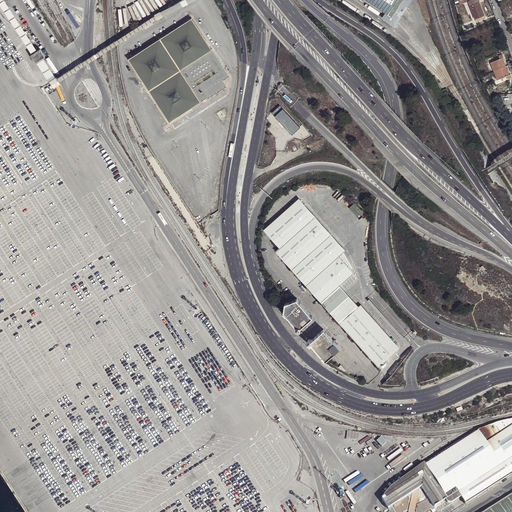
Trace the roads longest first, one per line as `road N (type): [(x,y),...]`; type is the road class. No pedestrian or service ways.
road 1 (motorway): [(511,346),(444,330),(395,287),(381,244),(392,91),(366,53),(307,0)]
road 2 (motorway): [(261,0),(413,167),(511,255)]
road 3 (motorway): [(508,236),(416,149),(284,0)]
road 4 (primary): [(227,224),(247,302),(301,372),(370,407),(435,403)]
road 5 (motorway): [(508,236),(399,61),(316,0)]
road 6 (primary): [(417,393),(366,393),(317,368),(260,297),(247,244)]
road 7 (motorway): [(247,244),(268,190),(304,167),(352,173),(416,220)]
road 8 (motorway): [(228,0),(245,63),(227,224)]
road 9 (motorway): [(267,72),(416,220)]
road 10 (primary): [(256,36),(227,224)]
road 11 (primary): [(247,244),(247,179),(267,72)]
road 12 (primary): [(500,362),(429,347),(410,369),(417,393)]
